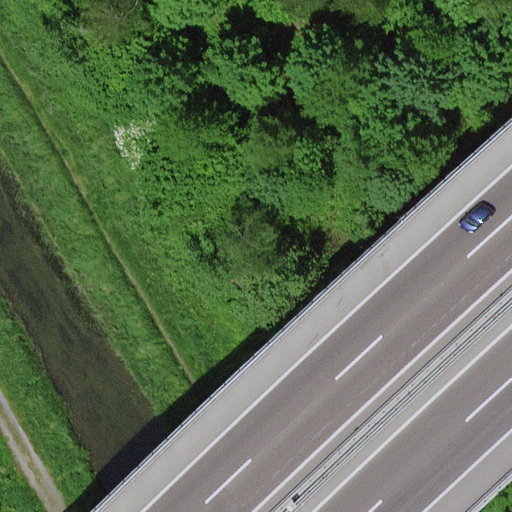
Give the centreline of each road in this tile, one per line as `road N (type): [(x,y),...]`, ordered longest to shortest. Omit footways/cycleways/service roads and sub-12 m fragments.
road 1 (motorway): [(511,213),(193,511)]
road 2 (motorway): [(372,511),(511,381)]
